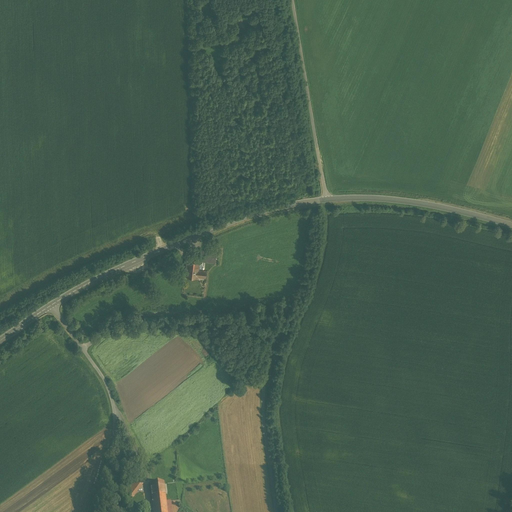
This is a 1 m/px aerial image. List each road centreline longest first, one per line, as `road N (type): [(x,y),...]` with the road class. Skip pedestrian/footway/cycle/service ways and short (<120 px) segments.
road 1 (unclassified): [(83,349),(126,317),(239,313),(270,351),(262,405),(276,511)]
road 2 (tertiary): [(51,304),(205,231),(327,198)]
road 3 (track): [(306,202),(301,179),(256,184),(239,167),(242,133),(223,80),(212,0)]
road 4 (unclassified): [(291,0),(327,198)]
road 5 (tertiary): [(327,198),(396,199),(511,225)]
road 6 (unclassified): [(83,349),(113,411),(97,511)]
